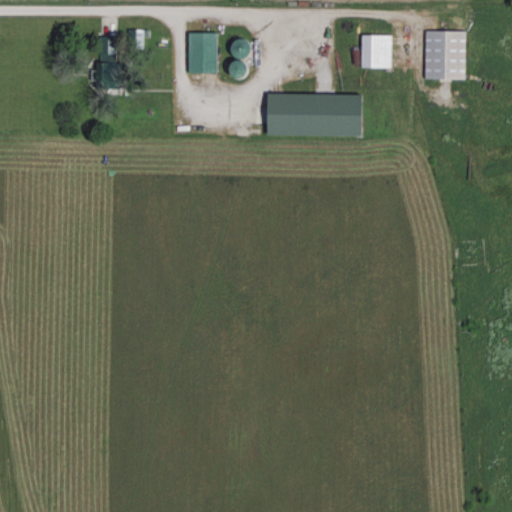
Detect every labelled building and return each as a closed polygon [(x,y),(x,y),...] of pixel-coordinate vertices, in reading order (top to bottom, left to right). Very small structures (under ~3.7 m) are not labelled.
[(421,79),(462,80),(463,31),(422,30),(421,79)] [(214,73),(215,33),(185,32),(183,72),(214,73)] [(388,35),(357,34),(357,67),(388,68),(388,35)] [(95,87),(108,87),(109,37),(96,37),(96,71),(88,71),(88,78),(95,78),(95,87)] [(357,95),(262,92),(260,134),(356,137),(357,95)]
